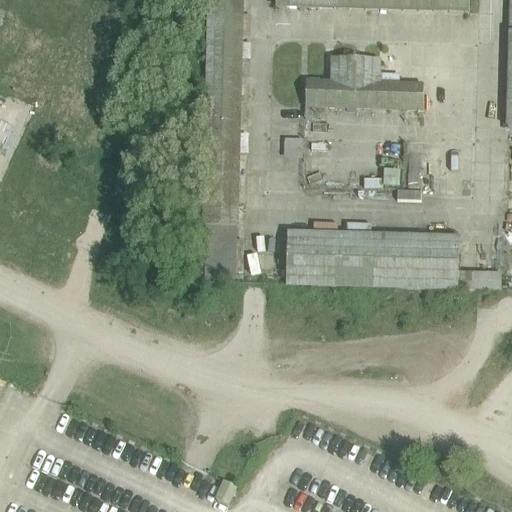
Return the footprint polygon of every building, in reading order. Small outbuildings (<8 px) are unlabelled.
[(242,0),(209,0),(204,229),(236,230),(242,0)] [(469,0),(276,0),(276,10),(469,15),(469,0)] [(379,63),(333,61),(332,86),(306,85),(306,121),(316,121),(316,110),(423,113),(423,88),(379,87),(379,63)] [(304,143),(284,142),(284,162),(303,163),(304,143)] [(459,242),(288,238),(287,289),(474,294),(474,277),(458,276),(459,242)] [(236,490),(225,485),(216,503),(228,508),(236,490)]
